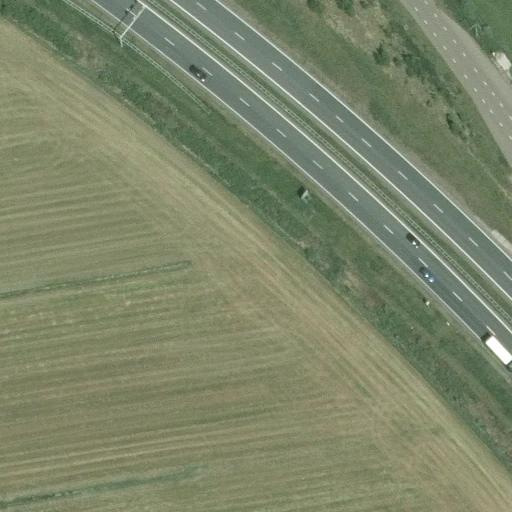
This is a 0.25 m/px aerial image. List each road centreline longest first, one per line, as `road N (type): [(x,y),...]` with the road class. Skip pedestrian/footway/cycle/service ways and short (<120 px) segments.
road 1 (trunk): [(109,0),(406,246),(511,356)]
road 2 (trunk): [(511,286),(349,131),(187,0)]
road 3 (unclassified): [(511,132),(415,0)]
